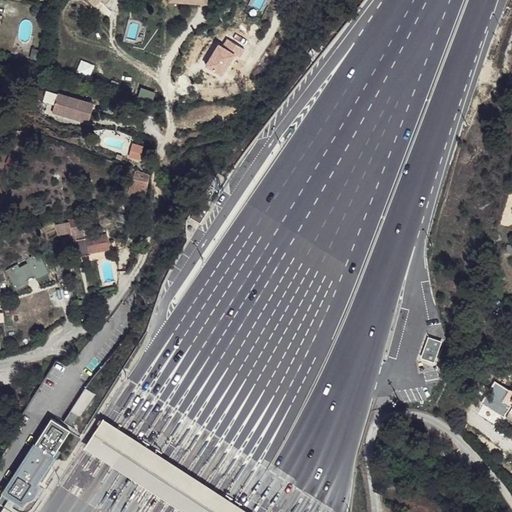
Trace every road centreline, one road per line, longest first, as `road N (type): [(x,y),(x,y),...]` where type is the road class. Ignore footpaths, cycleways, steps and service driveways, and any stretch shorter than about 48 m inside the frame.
road 1 (motorway): [(425,0),(295,256),(135,511)]
road 2 (motorway): [(292,511),(485,0)]
road 3 (residential): [(0,361),(97,327),(386,440),(468,453)]
road 4 (unknown): [(102,329),(147,268),(169,168),(168,76),(193,38)]
road 5 (residential): [(468,453),(443,429),(392,414),(368,438),(376,511)]
